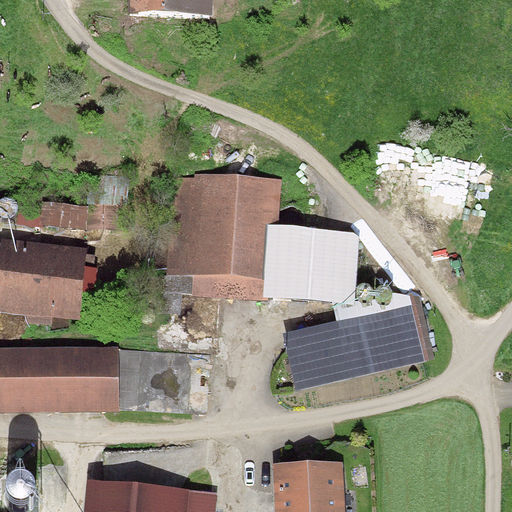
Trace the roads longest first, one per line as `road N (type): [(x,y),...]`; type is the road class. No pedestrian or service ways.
road 1 (residential): [(473,364),(451,313),(311,155),(266,126),(119,67),(88,45),(52,0)]
road 2 (residential): [(0,439),(100,437),(383,401),(437,391),(473,364)]
road 3 (residential): [(492,511),(492,439),(473,364)]
